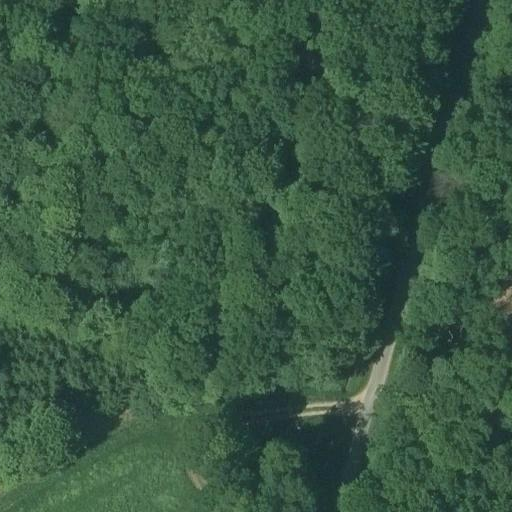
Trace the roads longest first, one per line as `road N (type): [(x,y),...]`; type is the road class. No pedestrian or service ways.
road 1 (unclassified): [(339,511),(483,0)]
road 2 (track): [(369,405),(257,413),(192,428),(176,442)]
